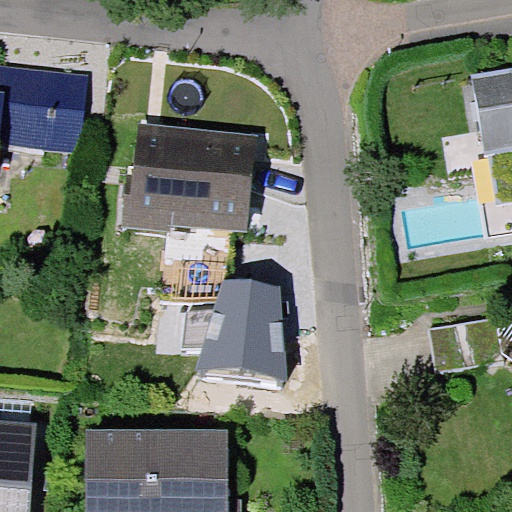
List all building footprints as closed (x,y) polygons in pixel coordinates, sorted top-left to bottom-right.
[(81,153),(90,85),(1,74),(0,83),(0,144),(0,143),(81,153)] [(511,154),(511,82),(478,87),(488,158),(511,154)] [(243,262),(259,140),(141,125),(130,216),(176,222),(172,254),(243,262)] [(24,511),(29,433),(0,431),(0,511),(24,511)] [(90,444),(92,511),(223,511),(220,444),(90,444)]
